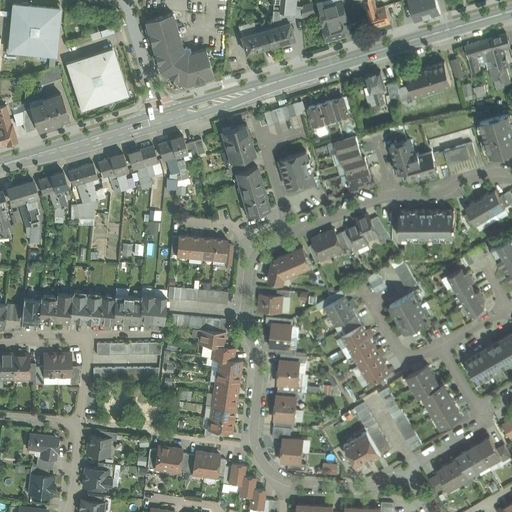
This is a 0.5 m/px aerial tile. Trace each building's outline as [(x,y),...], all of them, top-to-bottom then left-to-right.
[(281,0),(280,9),(280,11),(286,11),(295,12),(296,5),(296,0),(281,0)] [(385,5),(377,7),(374,0),(363,0),(372,28),(390,23),(385,5)] [(408,0),(415,20),(440,13),(436,0),(408,0)] [(326,6),(336,38),(344,36),(346,35),(341,21),(347,19),(342,1),(326,6)] [(60,8),(13,3),(10,40),(7,39),(6,52),(19,53),(19,50),(50,54),(49,67),(54,65),(60,8)] [(302,8),(301,16),(314,12),(311,3),(302,6),(302,8)] [(302,8),(302,6),(296,5),(295,12),(286,11),(289,21),(294,19),(295,15),(301,16),(302,8)] [(336,38),(326,6),(318,8),(323,25),(320,26),(325,41),(326,41),(336,38)] [(286,11),(280,11),(280,9),(274,8),(273,10),(273,18),(272,20),(274,25),(279,43),(294,38),(291,25),(289,21),(286,11)] [(151,38),(178,30),(172,12),(151,18),(145,20),(151,38)] [(256,31),(261,48),(279,43),(274,25),(270,27),(256,31)] [(113,27),(60,44),(62,49),(115,31),(113,27)] [(173,76),(188,48),(186,46),(183,47),(178,30),(151,38),(160,69),(173,76)] [(252,32),(241,35),(246,52),(261,48),(256,31),(252,32)] [(506,33),(490,38),(494,52),(501,79),(503,85),(510,83),(506,66),(508,65),(503,49),(510,47),(506,33)] [(490,38),(480,41),(483,55),(485,62),(491,60),(493,66),(490,67),(493,79),(497,91),(504,89),(503,85),(501,79),(494,52),(490,38)] [(480,41),(465,46),(472,72),(480,70),(476,57),(483,55),(480,41)] [(112,48),(68,63),(79,97),(77,98),(81,110),(93,106),(92,104),(117,96),(118,98),(130,94),(126,82),(124,83),(112,48)] [(188,48),(173,76),(185,83),(214,75),(206,48),(191,52),(191,49),(188,48)] [(458,56),(451,58),(456,78),(464,76),(458,56)] [(430,66),(421,69),(406,73),(410,85),(413,96),(414,96),(451,85),(445,62),(430,66)] [(49,67),(37,71),(41,84),(61,77),(58,67),(58,64),(54,65),(49,67)] [(380,71),(365,76),(370,93),(374,92),(377,104),(385,102),(382,94),(385,93),(386,88),(380,71)] [(400,79),(388,83),(391,104),(398,103),(399,88),(400,79)] [(464,85),(466,96),(473,95),(470,83),(464,85)] [(410,85),(399,88),(398,103),(405,104),(406,107),(416,104),(414,96),(413,96),(410,85)] [(484,86),(475,87),(477,97),(485,96),(484,86)] [(61,93),(43,99),(44,102),(31,106),(31,107),(38,127),(39,129),(69,119),(61,93)] [(343,96),(332,100),(337,119),(349,115),(343,96)] [(332,100),(320,103),(326,122),(337,119),(332,100)] [(298,101),(292,103),(296,114),(302,113),(298,101)] [(292,103),(287,105),(290,116),(296,114),(292,103)] [(320,103),(309,106),(311,113),(309,115),(310,118),(312,119),(314,126),(326,122),(320,103)] [(6,104),(0,105),(0,121),(0,123),(0,124),(1,126),(0,126),(0,140),(1,144),(8,142),(16,139),(12,123),(11,123),(6,104)] [(287,105),(281,106),(285,120),(291,118),(290,116),(287,105)] [(281,106),(275,108),(279,121),(285,120),(281,106)] [(31,107),(24,109),(23,122),(26,131),(38,127),(31,107)] [(275,108),(269,110),(273,123),(279,121),(275,108)] [(273,123),(269,110),(264,112),(268,125),(273,123)] [(20,112),(14,114),(17,124),(23,122),(20,112)] [(509,113),(480,121),(481,122),(478,123),(480,129),(482,128),(486,141),(483,141),(486,150),(489,149),(490,156),(511,149),(511,123),(511,121),(511,120),(511,113),(509,114),(509,113)] [(470,115),(425,127),(432,150),(433,154),(467,145),(472,143),(478,165),(484,163),(473,127),(470,115)] [(402,122),(390,125),(395,143),(407,139),(402,122)] [(245,123),(222,130),(228,149),(251,143),(245,123)] [(170,138),(170,139),(180,171),(180,173),(182,178),(189,177),(181,153),(187,151),(185,143),(183,134),(170,138)] [(356,136),(335,142),(338,152),(359,146),(356,136)] [(201,138),(194,140),(198,154),(205,152),(201,138)] [(395,143),(391,144),(391,146),(388,146),(390,152),(393,151),(396,164),(394,164),(395,170),(398,169),(399,171),(403,170),(405,177),(409,176),(410,179),(413,178),(414,181),(420,179),(419,176),(431,173),(432,175),(437,174),(437,171),(438,171),(433,154),(432,150),(419,154),(418,152),(415,153),(411,138),(407,139),(395,143)] [(170,139),(158,143),(162,158),(172,155),(173,157),(167,159),(171,173),(180,171),(170,139)] [(194,140),(185,143),(187,151),(190,150),(192,156),(198,154),(194,140)] [(251,143),(228,149),(231,160),(231,161),(244,157),(254,154),(251,143)] [(153,144),(140,148),(147,170),(149,176),(152,175),(155,174),(152,164),(155,163),(154,161),(157,160),(153,144)] [(467,145),(444,151),(448,163),(470,157),(467,145)] [(359,146),(338,152),(341,163),(344,162),(362,157),(362,156),(359,146)] [(140,148),(128,152),(133,167),(138,165),(139,167),(138,167),(139,171),(138,171),(142,188),(152,185),(151,182),(150,182),(150,180),(149,176),(147,170),(140,148)] [(307,151),(280,159),(288,187),(315,179),(307,151)] [(123,153),(110,156),(111,157),(115,173),(116,172),(117,177),(119,185),(128,182),(124,170),(128,169),(123,153)] [(362,157),(344,162),(347,173),(368,166),(365,156),(362,156),(362,157)] [(115,173),(111,157),(98,161),(103,176),(108,174),(110,180),(111,179),(113,187),(119,185),(117,177),(116,172),(115,173)] [(244,157),(231,161),(231,160),(226,162),(228,168),(246,163),(244,157)] [(93,162),(81,166),(91,200),(96,199),(98,198),(92,179),(98,177),(93,162)] [(246,163),(228,168),(230,174),(236,172),(247,168),(246,163)] [(91,200),(81,166),(68,169),(73,185),(78,183),(83,202),(84,203),(91,200)] [(247,168),(236,172),(239,183),(260,177),(257,166),(247,168)] [(368,166),(347,173),(350,182),(350,183),(366,179),(371,177),(368,166)] [(63,171),(51,174),(51,175),(55,190),(57,195),(60,206),(67,203),(62,188),(68,186),(63,171)] [(57,195),(55,190),(51,175),(51,174),(38,178),(43,194),(49,192),(55,208),(60,206),(57,195)] [(260,177),(239,183),(248,214),(269,208),(260,177)] [(366,179),(350,183),(350,182),(348,183),(351,191),(367,184),(366,179)] [(38,195),(33,180),(21,183),(25,199),(26,199),(31,216),(31,218),(31,222),(39,219),(37,214),(40,213),(35,196),(38,195)] [(25,199),(21,183),(8,187),(13,203),(19,201),(24,218),(31,216),(26,199),(25,199)] [(104,188),(97,190),(100,198),(106,196),(105,195),(104,189),(104,188)] [(10,224),(5,206),(7,205),(2,189),(0,189),(0,225),(0,227),(0,237),(11,236),(7,225),(10,224)] [(495,189),(490,192),(489,191),(484,194),(485,195),(495,212),(505,207),(499,196),(495,189)] [(504,193),(499,196),(505,207),(510,203),(504,193)] [(495,212),(485,195),(476,201),(475,201),(486,218),(495,212)] [(91,200),(84,203),(83,202),(77,203),(79,218),(94,218),(96,199),(91,200)] [(486,218),(475,201),(476,201),(475,199),(470,202),(471,204),(465,207),(468,212),(474,222),(476,224),(486,218)] [(77,203),(71,205),(71,218),(79,218),(77,203)] [(60,206),(55,208),(55,215),(64,215),(64,208),(61,208),(60,206)] [(426,237),(426,209),(400,209),(400,224),(399,224),(399,225),(400,225),(400,237),(426,237)] [(426,209),(426,237),(454,237),(454,226),(455,226),(455,224),(454,224),(454,209),(426,209)] [(474,222),(468,212),(463,215),(469,225),(474,222)] [(387,232),(378,216),(370,219),(368,213),(357,218),(358,222),(359,222),(366,239),(367,239),(377,235),(379,241),(385,239),(383,234),(387,232)] [(39,219),(31,222),(31,223),(31,225),(30,228),(30,242),(39,243),(40,225),(39,219)] [(157,232),(158,221),(149,220),(148,232),(157,232)] [(358,222),(348,227),(348,228),(342,231),(349,248),(356,245),(357,248),(368,243),(367,239),(366,239),(359,222),(358,222)] [(334,228),(323,233),(332,254),(343,249),(337,234),(334,228)] [(171,232),(163,231),(162,239),(170,240),(171,232)] [(342,231),(337,234),(343,249),(343,250),(349,248),(342,231)] [(332,254),(323,233),(312,238),(315,243),(321,259),(322,258),(332,254)] [(191,235),(178,234),(178,236),(176,254),(189,255),(191,235)] [(203,236),(191,235),(189,255),(201,256),(203,236)] [(505,268),(511,263),(511,235),(491,248),(497,260),(498,260),(500,263),(500,264),(500,265),(502,263),(505,268)] [(215,237),(203,236),(201,256),(213,257),(215,237)] [(227,239),(215,237),(213,257),(212,263),(224,264),(224,258),(225,258),(227,243),(227,239)] [(484,242),(479,245),(485,256),(490,252),(484,242)] [(132,244),(124,243),(123,251),(131,252),(132,244)] [(134,243),(134,253),(142,254),(142,243),(134,243)] [(233,244),(227,243),(225,258),(224,258),(224,264),(231,265),(233,244)] [(321,259),(315,243),(309,245),(316,262),(322,259),(322,258),(321,259)] [(479,245),(473,248),(479,259),(485,256),(479,245)] [(303,247),(273,260),(268,279),(283,283),(285,276),(311,265),(303,247)] [(479,259),(473,248),(468,251),(474,262),(479,259)] [(474,262),(468,251),(463,254),(469,265),(474,262)] [(402,256),(391,262),(394,268),(405,262),(402,256)] [(405,262),(394,268),(397,273),(408,267),(405,262)] [(408,267),(397,273),(407,288),(417,282),(408,267)] [(462,267),(448,276),(453,285),(471,275),(468,270),(464,272),(462,267)] [(378,270),(367,277),(370,282),(381,276),(378,270)] [(471,275),(453,285),(459,295),(473,287),(470,282),(474,280),(471,275)] [(381,276),(370,282),(373,287),(384,281),(381,276)] [(384,281),(373,287),(376,292),(387,286),(384,281)] [(198,288),(186,287),(185,299),(197,300),(198,288)] [(473,287),(459,295),(465,305),(482,294),(480,289),(476,292),(473,287)] [(228,291),(204,289),(203,301),(227,303),(228,291)] [(342,289),(316,304),(319,309),(324,306),(345,294),(342,289)] [(414,291),(390,305),(392,310),(392,311),(394,315),(395,315),(399,321),(399,323),(401,326),(402,327),(405,331),(429,317),(414,291)] [(72,293),(57,292),(57,298),(55,320),(61,320),(63,319),(69,319),(69,321),(70,321),(70,318),(72,293)] [(101,295),(72,293),(70,318),(75,319),(82,319),(87,320),(93,320),(99,321),(101,295)] [(277,295),(261,293),(259,309),(281,311),(282,296),(283,295),(277,295)] [(129,295),(115,294),(115,297),(113,319),(126,321),(129,295)] [(154,295),(141,294),(141,296),(139,319),(140,319),(152,320),(154,295)] [(345,294),(324,306),(330,316),(355,302),(353,298),(348,301),(345,294)] [(482,294),(465,305),(471,315),(484,307),(482,302),(485,299),(482,294)] [(115,297),(101,295),(99,321),(100,321),(100,320),(109,321),(109,322),(113,322),(113,319),(115,297)] [(141,296),(129,295),(126,321),(139,322),(140,319),(139,319),(141,296)] [(167,296),(154,295),(152,320),(164,322),(167,296)] [(57,298),(41,296),(40,300),(39,318),(45,319),(52,320),(55,320),(57,298)] [(40,300),(24,298),(22,320),(38,322),(39,318),(40,300)] [(355,302),(330,316),(336,326),(340,323),(356,314),(352,307),(356,305),(355,302)] [(19,320),(21,304),(9,303),(7,319),(19,320)] [(484,307),(471,315),(473,320),(487,312),(484,307)] [(356,314),(340,323),(343,328),(359,319),(356,314)] [(359,319),(343,328),(346,333),(362,324),(359,319)] [(284,323),(272,322),(272,323),(271,334),(291,336),(292,324),(284,323)] [(346,333),(342,336),(347,346),(372,331),(370,328),(366,331),(362,324),(346,333)] [(195,328),(193,328),(192,336),(199,337),(199,343),(212,345),(212,344),(227,346),(228,341),(224,341),(226,331),(225,331),(219,330),(212,330),(206,329),(201,329),(195,328)] [(372,331),(347,346),(353,355),(373,343),(369,337),(374,335),(372,331)] [(511,332),(466,360),(478,382),(511,362),(511,332)] [(291,336),(271,334),(270,346),(276,347),(290,348),(291,336)] [(373,343),(353,355),(358,365),(383,350),(381,347),(377,350),(373,343)] [(235,347),(227,346),(212,344),(212,345),(210,357),(213,357),(219,358),(219,357),(233,360),(233,359),(235,347)] [(290,348),(276,347),(276,353),(281,353),(306,356),(306,352),(296,351),(296,348),(290,348)] [(383,350),(358,365),(364,374),(384,362),(381,356),(385,354),(383,350)] [(14,353),(0,352),(0,377),(2,378),(14,378),(14,353)] [(58,375),(58,352),(44,352),(44,366),(44,375),(58,375)] [(71,365),(71,352),(58,352),(58,375),(70,375),(71,375),(71,365)] [(29,353),(14,353),(14,378),(28,378),(29,378),(29,362),(29,353)] [(306,356),(281,353),(280,359),(300,361),(300,362),(306,362),(306,356)] [(233,360),(219,357),(219,358),(213,357),(211,368),(217,369),(240,373),(242,360),(233,359),(233,360)] [(300,361),(280,359),(279,371),(299,373),(300,362),(300,361)] [(44,366),(36,366),(36,362),(36,380),(36,383),(44,383),(44,375),(44,366)] [(384,362),(364,374),(370,384),(394,370),(392,366),(388,369),(384,362)] [(427,364),(407,376),(413,386),(433,375),(430,369),(427,364)] [(80,365),(71,365),(71,375),(70,375),(70,383),(78,383),(80,365)] [(240,373),(217,369),(216,381),(238,385),(240,373)] [(299,373),(279,371),(278,383),(298,385),(298,384),(299,373)] [(308,374),(299,373),(298,384),(303,385),(303,389),(307,386),(308,374)] [(433,375),(413,386),(420,397),(423,395),(439,385),(436,380),(437,379),(434,374),(433,375)] [(238,385),(216,381),(214,393),(237,396),(238,385)] [(298,385),(278,383),(277,389),(295,391),(303,391),(303,389),(303,385),(298,384),(298,385)] [(439,385),(423,395),(429,405),(449,393),(446,388),(443,383),(439,385)] [(333,386),(325,385),(324,393),(332,394),(333,386)] [(389,387),(379,393),(382,398),(392,392),(389,387)] [(392,392),(382,398),(385,403),(395,397),(392,392)] [(237,396),(214,393),(212,405),(235,408),(237,396)] [(449,393),(429,405),(435,415),(455,404),(452,399),(452,398),(449,393)] [(295,397),(277,395),(276,407),(296,409),(297,397),(295,397)] [(395,397),(385,403),(388,408),(398,402),(395,397)] [(364,401),(354,407),(360,417),(370,412),(370,411),(364,401)] [(398,402),(388,408),(391,413),(401,407),(398,402)] [(455,404),(435,415),(442,428),(462,416),(458,409),(455,404)] [(235,408),(212,405),(211,417),(233,420),(235,408)] [(296,409),(276,407),(275,419),(292,421),(295,421),(296,409)] [(401,407),(391,413),(394,418),(404,413),(401,407)] [(370,412),(360,417),(367,429),(369,433),(379,427),(370,412)] [(404,413),(394,419),(397,424),(407,418),(404,413)] [(233,420),(211,417),(209,428),(209,429),(223,431),(232,432),(233,420)] [(407,418),(397,424),(400,429),(410,423),(407,418)] [(410,423),(400,429),(403,434),(413,428),(410,423)] [(274,425),(272,437),(283,438),(283,437),(290,438),(291,427),(274,425)] [(379,427),(369,433),(375,443),(385,438),(379,427)] [(223,431),(209,429),(209,428),(205,428),(204,434),(222,437),(223,431)] [(413,428),(403,434),(406,439),(416,433),(413,428)] [(367,429),(363,432),(361,429),(355,433),(357,435),(354,437),(353,434),(347,438),(349,440),(344,443),(358,467),(364,463),(366,464),(368,462),(368,461),(372,459),(372,460),(375,459),(375,457),(381,454),(378,448),(375,443),(369,433),(367,429)] [(117,432),(99,430),(99,436),(110,437),(110,439),(116,440),(117,432)] [(55,436),(30,433),(28,447),(35,448),(34,453),(36,455),(37,455),(41,455),(41,456),(54,458),(55,458),(58,440),(55,440),(55,436)] [(416,433),(406,439),(409,445),(419,439),(416,433)] [(99,436),(91,435),(90,441),(88,441),(87,452),(98,454),(100,455),(102,455),(104,454),(106,455),(107,446),(109,447),(110,439),(110,437),(99,436)] [(496,448),(489,436),(483,439),(483,441),(477,444),(488,463),(501,456),(496,448)] [(290,438),(283,437),(283,438),(282,449),(302,451),(303,439),(290,438)] [(385,438),(375,443),(378,448),(389,442),(386,437),(385,438)] [(419,439),(409,445),(412,450),(422,444),(419,439)] [(389,442),(378,448),(381,454),(392,448),(389,442)] [(477,444),(477,443),(472,446),(472,447),(467,450),(467,449),(466,449),(478,469),(488,463),(477,444)] [(504,443),(496,448),(501,456),(503,460),(511,455),(504,443)] [(170,446),(158,445),(158,449),(155,466),(155,467),(167,469),(170,446)] [(182,448),(170,446),(167,469),(179,471),(179,470),(182,452),(182,448)] [(158,449),(150,448),(148,465),(155,466),(158,449)] [(302,451),(282,449),(281,461),(301,463),(302,451)] [(478,469),(466,449),(462,452),(462,453),(457,456),(469,477),(468,475),(478,469)] [(208,452),(196,450),(195,454),(193,472),(193,473),(204,475),(208,452)] [(188,453),(182,452),(179,470),(186,471),(188,453)] [(220,454),(208,452),(204,475),(216,476),(217,475),(219,458),(220,454)] [(188,453),(186,471),(193,472),(195,454),(188,453)] [(54,458),(41,456),(41,455),(37,455),(36,466),(49,467),(53,468),(54,458)] [(469,477),(457,456),(456,456),(457,457),(452,460),(452,461),(448,464),(447,463),(459,483),(469,477)] [(226,459),(219,458),(217,475),(224,476),(225,465),(226,459)] [(115,463),(98,461),(97,468),(109,469),(109,470),(114,471),(115,463)] [(245,464),(233,462),(232,466),(230,482),(241,483),(242,483),(243,474),(245,464)] [(337,474),(338,463),(323,462),(323,472),(337,474)] [(447,463),(442,466),(442,467),(437,470),(439,473),(446,485),(448,489),(459,483),(447,463)] [(49,467),(36,466),(31,465),(30,473),(33,473),(34,473),(48,474),(49,467)] [(232,466),(225,465),(224,476),(223,483),(230,484),(230,482),(232,466)] [(86,477),(111,480),(112,476),(108,475),(109,470),(109,469),(97,468),(85,466),(84,474),(86,474),(86,477)] [(48,474),(34,473),(33,473),(32,481),(30,481),(29,493),(36,494),(38,496),(41,496),(42,495),(52,496),(53,489),(54,489),(55,482),(54,482),(54,475),(48,474)] [(446,485),(439,473),(434,476),(441,488),(446,485)] [(243,474),(242,483),(241,483),(240,494),(252,496),(253,487),(254,487),(255,476),(243,474)] [(441,488),(434,476),(428,479),(435,492),(441,488)] [(111,480),(86,477),(84,477),(83,485),(91,486),(91,487),(97,488),(97,487),(107,488),(107,484),(110,484),(111,480)] [(254,487),(253,487),(252,496),(250,507),(262,508),(264,499),(265,489),(254,487)] [(105,494),(87,492),(86,499),(104,501),(105,494)] [(86,499),(85,499),(84,506),(81,506),(80,511),(100,511),(102,511),(104,501),(86,499)] [(270,499),(264,499),(262,508),(261,511),(267,511),(268,511),(270,499)] [(511,511),(511,504),(510,502),(499,509),(500,511),(511,511)]
